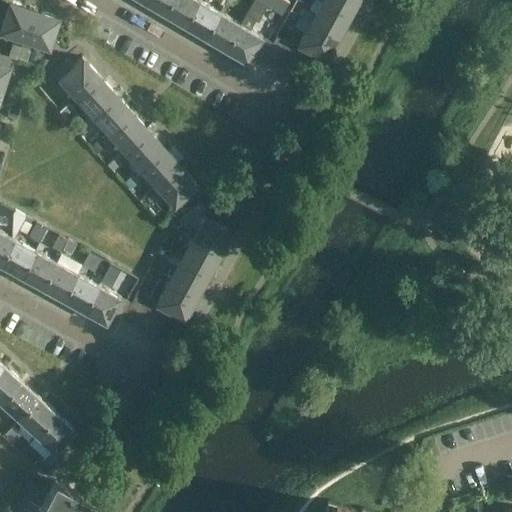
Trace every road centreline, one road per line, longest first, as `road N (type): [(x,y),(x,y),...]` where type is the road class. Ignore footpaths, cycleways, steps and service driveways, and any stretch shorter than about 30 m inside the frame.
road 1 (residential): [(278,107),(100,0)]
road 2 (residential): [(135,359),(0,286)]
